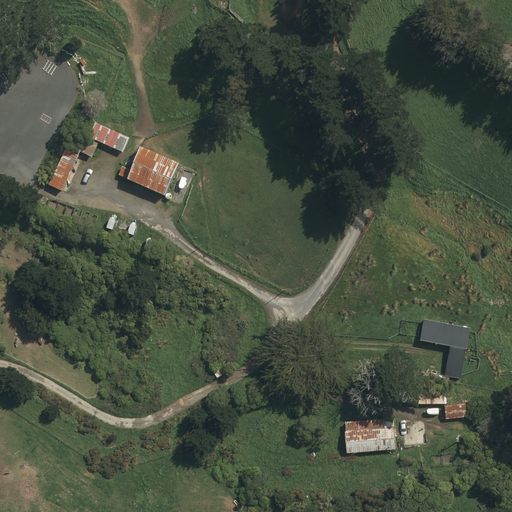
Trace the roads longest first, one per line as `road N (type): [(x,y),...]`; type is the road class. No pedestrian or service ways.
road 1 (unclassified): [(277,340),(350,243),(376,159),(373,133),(336,53),(327,0)]
road 2 (track): [(0,366),(105,419),(134,425),(227,382),(277,340)]
